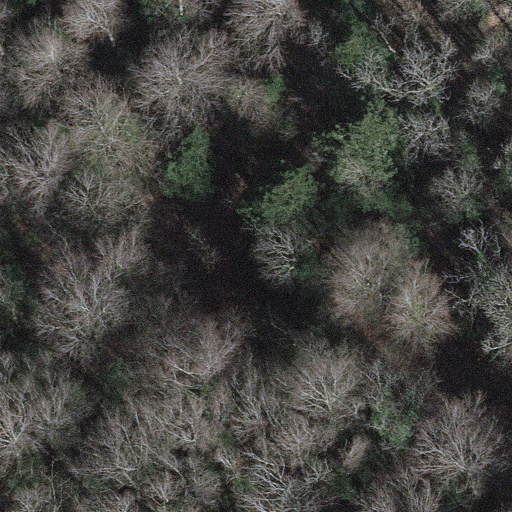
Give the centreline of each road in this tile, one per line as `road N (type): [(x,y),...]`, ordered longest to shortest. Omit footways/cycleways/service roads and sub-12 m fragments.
road 1 (track): [(0,285),(61,266),(169,251),(511,400)]
road 2 (track): [(511,444),(356,511)]
